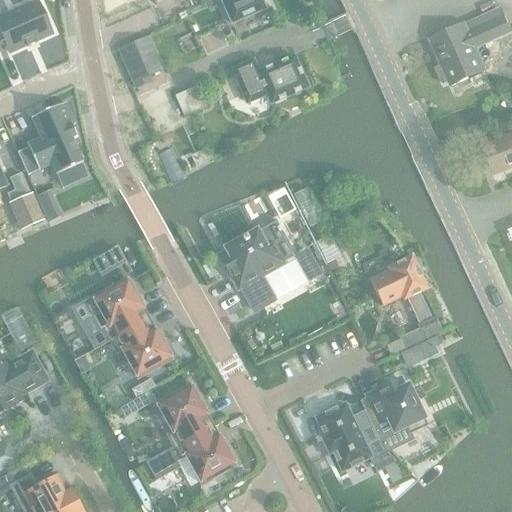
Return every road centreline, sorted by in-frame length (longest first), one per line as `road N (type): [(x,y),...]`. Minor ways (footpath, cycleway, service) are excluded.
road 1 (tertiary): [(511,335),(355,0)]
road 2 (residential): [(89,69),(115,161),(163,248)]
road 3 (residential): [(254,407),(163,248)]
